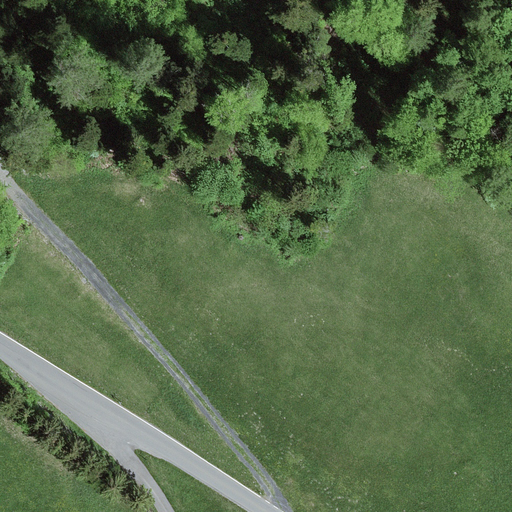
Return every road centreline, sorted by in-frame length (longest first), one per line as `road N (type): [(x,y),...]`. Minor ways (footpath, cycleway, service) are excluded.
road 1 (track): [(0,169),(276,484),(286,511)]
road 2 (tertiary): [(112,416),(260,511)]
road 3 (tertiary): [(0,346),(112,416)]
